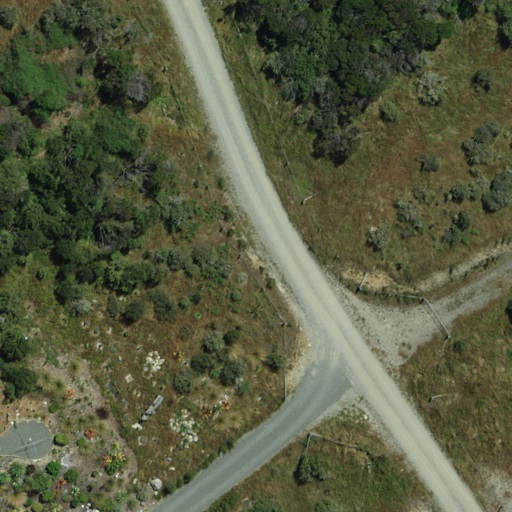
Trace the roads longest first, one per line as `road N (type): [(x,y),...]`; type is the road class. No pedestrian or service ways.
road 1 (residential): [(339,333),(261,220),(214,51),(189,0)]
road 2 (track): [(450,511),(339,333)]
road 3 (track): [(511,254),(339,333)]
